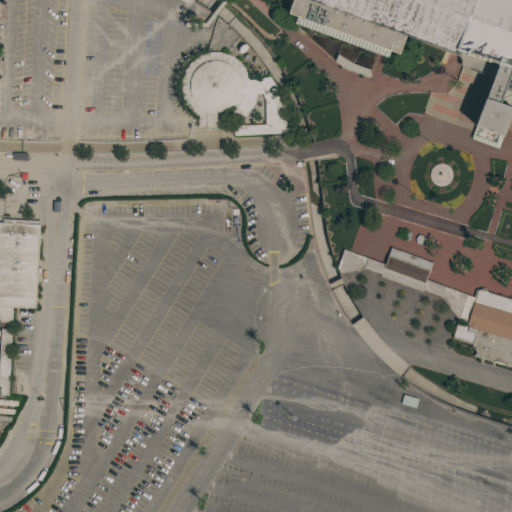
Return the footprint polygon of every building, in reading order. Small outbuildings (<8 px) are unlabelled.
[(511,0),(175,0),(192,8),(196,0),(243,0),(248,2),(287,16),(280,31),(392,74),(402,60),(488,90),(467,151),(495,162),(506,135),(496,128),(509,98),(511,98),(511,0)] [(209,52),(217,52),(224,53),(232,57),(238,61),(243,67),(246,74),(248,80),(269,77),(280,95),(296,133),(234,135),(233,117),(227,117),(227,129),(212,129),(212,128),(205,128),(205,127),(198,127),(197,117),(191,112),(186,106),(183,100),(181,95),(180,88),(180,82),(182,74),(186,67),(192,60),(196,57),(202,54),(209,52)] [(465,115),(447,108),(441,126),(459,133),(465,115)] [(37,268),(40,268),(40,274),(37,274),(36,308),(12,307),(11,322),(0,321),(0,222),(2,223),(2,219),(39,221),(37,268)] [(511,299),(511,367),(473,356),(475,349),(472,344),(452,338),(456,324),(466,327),(467,323),(457,320),(458,319),(437,295),(422,290),(421,291),(380,276),(380,275),(364,269),(339,273),(336,268),(343,250),(384,265),(390,248),(432,263),(426,280),(472,297),(475,290),(477,291),(478,290),(511,299)] [(8,396),(0,395),(0,328),(11,329),(8,396)]
